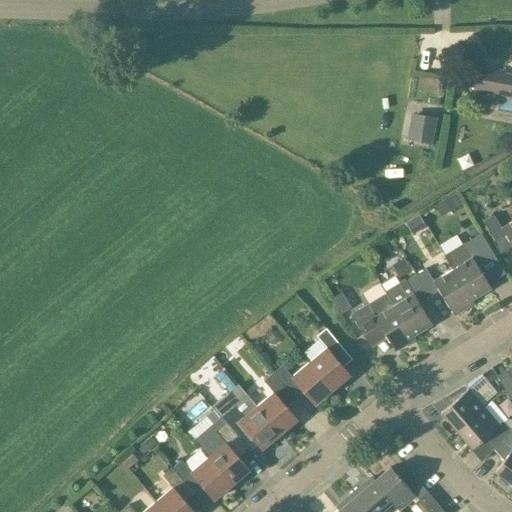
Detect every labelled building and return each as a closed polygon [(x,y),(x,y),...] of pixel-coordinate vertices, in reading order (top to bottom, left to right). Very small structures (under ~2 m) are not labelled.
[(511,74),(505,73),(506,71),(478,65),(473,91),(511,98),(511,74)] [(407,140),(432,144),(437,117),(412,113),(407,140)] [(511,221),(501,228),(494,216),(483,222),(497,244),(506,238),(511,247),(511,221)] [(474,239),(465,245),(464,244),(444,256),(452,270),(471,300),(472,300),(490,288),(477,267),(488,261),(474,239)] [(452,270),(434,281),(426,268),(415,275),(429,297),(439,291),(454,316),(474,303),(472,300),(471,300),(452,270)] [(386,293),(412,336),(413,336),(431,324),(418,303),(429,297),(415,275),(405,281),(404,279),(385,290),(386,293)] [(364,336),(379,327),(395,352),(415,340),(413,336),(412,336),(386,293),(367,305),(351,314),(364,336)] [(326,348),(309,362),(332,390),(349,375),(339,363),(348,355),(342,348),(342,349),(325,329),(316,337),(326,348)] [(295,400),(304,392),(314,405),(332,390),(309,362),(291,377),(282,366),(273,373),(295,400)] [(510,399),(511,397),(511,379),(506,370),(496,377),(510,399)] [(296,420),(286,407),(295,400),(273,373),(263,381),(273,393),(256,407),(279,434),(296,420)] [(183,413),(203,398),(196,388),(176,403),(183,413)] [(441,413),(457,431),(483,408),(468,390),(441,413)] [(483,408),(457,431),(472,448),(483,439),(493,450),(511,431),(503,423),(508,419),(492,400),(483,408)] [(279,434),(256,407),(239,422),(229,410),(219,418),(224,424),(242,444),(251,437),(261,449),(279,434)] [(212,410),(205,417),(216,430),(224,424),(219,418),(212,410)] [(186,428),(191,437),(208,426),(203,418),(186,428)] [(248,470),(238,458),(247,450),(242,444),(224,424),(215,432),(225,443),(208,457),(231,485),(248,470)] [(511,432),(511,431),(493,450),(503,461),(495,472),(511,485),(511,432)] [(194,495),(203,487),(214,500),(231,485),(208,457),(191,472),(181,460),(172,468),(194,495)] [(192,511),(185,503),(194,495),(172,468),(162,476),(172,488),(155,502),(163,511),(192,511)] [(390,468),(374,481),(392,502),(391,503),(398,511),(415,497),(390,468)] [(365,482),(354,492),(370,511),(380,511),(391,503),(392,502),(374,481),(369,486),(365,482)] [(344,506),(339,511),(340,511),(370,511),(354,492),(341,502),(344,506)] [(443,511),(427,492),(414,503),(421,511),(443,511)] [(51,511),(72,511),(64,502),(51,511)] [(163,511),(155,502),(143,511),(133,511),(128,505),(119,511),(163,511)]
